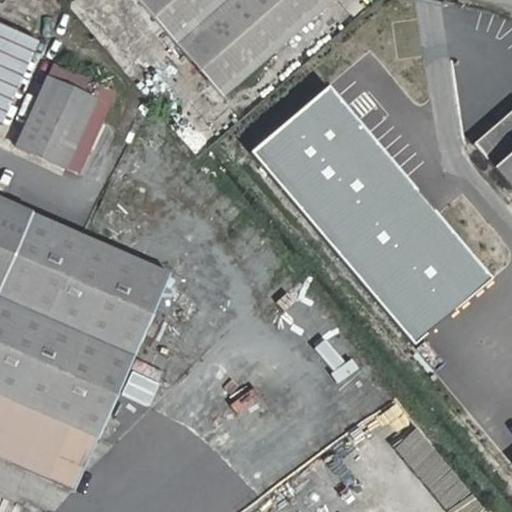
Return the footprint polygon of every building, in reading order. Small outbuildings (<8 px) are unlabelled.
[(124,0),(164,43),(214,0),(124,0)] [(214,0),(164,43),(215,98),(324,0),(214,0)] [(0,112),(30,43),(0,30),(0,112)] [(94,122),(99,105),(40,78),(8,149),(59,172),(84,119),(94,122)] [(511,111),(467,150),(511,201),(511,111)] [(0,462),(73,495),(172,279),(0,203),(0,462)] [(132,386),(153,399),(162,385),(140,372),(132,386)]
